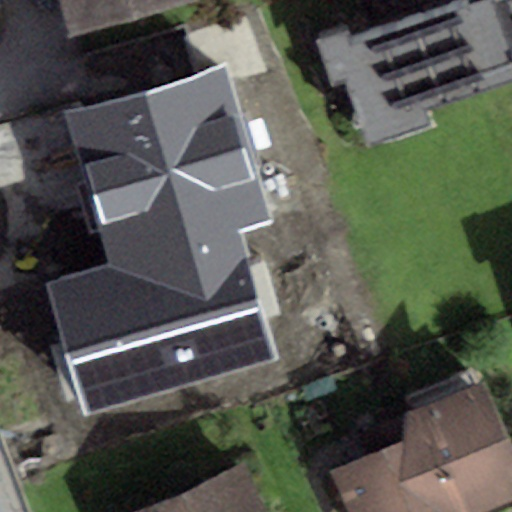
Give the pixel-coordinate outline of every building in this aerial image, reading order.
[(60,0),(66,22),(157,0),(60,0)] [(511,0),(449,0),(323,44),(354,133),(405,115),(400,101),(511,62),(511,0)] [(220,98),(91,137),(123,240),(220,211),(209,176),(241,166),(220,98)] [(213,227),(55,274),(89,391),(248,344),(213,227)] [(390,447),(327,473),(343,511),(463,511),(511,492),(511,490),(469,385),(398,414),(390,447)] [(265,511),(247,465),(126,511),(265,511)]
